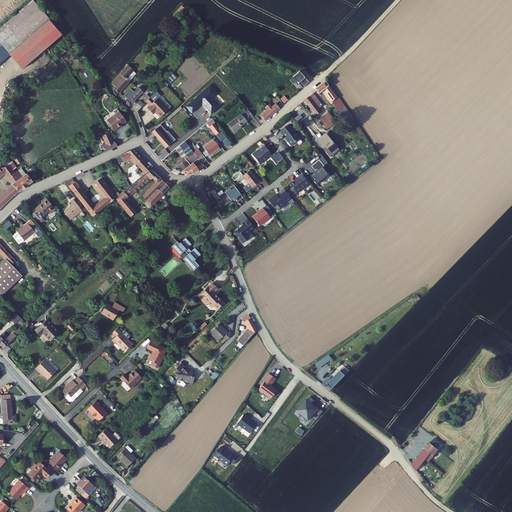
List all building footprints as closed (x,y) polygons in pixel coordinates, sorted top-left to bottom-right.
[(34,0),(30,0),(0,24),(0,42),(21,68),(62,35),(34,0)] [(114,86),(113,87),(116,90),(118,92),(130,80),(134,75),(131,72),(134,69),(129,64),(113,81),(112,82),(114,86)] [(302,86),(308,81),(299,70),(293,76),(302,86)] [(338,95),(327,80),(324,83),(320,86),(323,91),(326,88),(333,98),(338,95)] [(136,107),(134,110),(135,113),(137,115),(145,105),(151,98),(148,94),(139,104),(135,101),(143,90),(139,86),(134,92),(130,89),(123,96),(127,99),(126,101),(131,105),(132,104),(136,107)] [(313,94),(319,103),(318,104),(322,110),(324,105),(316,92),(313,94)] [(151,98),(145,105),(149,108),(147,111),(152,115),(154,112),(156,113),(155,114),(161,118),(168,110),(156,100),(159,97),(155,94),(151,98)] [(310,112),(314,118),(322,110),(318,104),(311,95),(306,99),(313,109),(310,112)] [(353,117),(338,95),(333,98),(349,121),(353,117)] [(275,104),(274,105),(272,102),(270,99),(264,104),(265,105),(263,107),(267,111),(260,117),(263,121),(279,108),(275,104)] [(241,128),(240,126),(243,124),(253,116),(247,110),(227,126),(234,133),(241,128)] [(106,121),(113,132),(117,129),(117,128),(118,127),(125,123),(118,113),(106,121)] [(327,113),(318,119),(326,130),(335,124),(327,113)] [(300,114),(291,120),(292,123),(302,118),(300,114)] [(216,135),(217,134),(220,131),(211,119),(202,126),(204,128),(208,126),(216,135)] [(281,130),(283,134),(285,137),(286,137),(292,145),(300,138),(289,124),(281,130)] [(172,150),(175,148),(184,141),(179,135),(170,144),(162,136),(166,132),(159,125),(152,132),(166,147),(164,149),(169,154),(172,150)] [(220,131),(217,134),(222,140),(225,137),(220,131)] [(336,150),(340,148),(334,140),(328,132),(324,135),(336,150)] [(100,150),(103,149),(105,152),(116,147),(114,141),(113,142),(109,133),(102,136),(105,142),(99,148),(100,150)] [(329,155),(336,150),(324,135),(317,140),(329,155)] [(215,140),(205,147),(209,151),(212,155),(221,148),(215,140)] [(199,148),(193,153),(184,141),(175,148),(178,153),(180,151),(182,154),(180,155),(182,157),(184,155),(186,154),(187,155),(185,157),(191,164),(192,163),(191,161),(203,152),(199,148)] [(79,146),(85,157),(89,155),(83,144),(79,146)] [(258,150),(252,154),(259,163),(264,159),(265,160),(271,154),(266,148),(267,148),(264,144),(257,149),(258,150)] [(141,167),(139,168),(145,175),(152,170),(133,149),(121,154),(124,160),(132,157),(141,167)] [(17,164),(21,161),(16,154),(13,157),(17,164)] [(311,176),(318,184),(329,174),(323,166),(325,165),(320,159),(312,165),(316,170),(317,169),(318,170),(311,176)] [(181,165),(184,169),(190,165),(187,161),(184,163),(183,163),(181,165)] [(201,163),(196,167),(193,162),(192,163),(191,164),(190,165),(184,169),(182,171),(188,178),(189,178),(196,175),(205,168),(201,163)] [(15,174),(8,165),(4,168),(1,170),(0,169),(0,177),(3,174),(13,186),(19,192),(32,181),(26,175),(23,176),(19,171),(15,174)] [(152,170),(145,175),(120,195),(124,199),(151,178),(156,183),(142,195),(144,197),(143,199),(145,202),(154,193),(164,183),(152,170)] [(258,181),(249,170),(242,175),(251,187),(258,181)] [(310,182),(303,173),(298,176),(299,177),(295,180),(291,184),(297,192),(303,187),(304,188),(310,182)] [(103,179),(95,185),(100,191),(107,186),(103,179)] [(158,197),(170,185),(168,184),(166,183),(155,195),(154,193),(145,202),(144,204),(148,208),(158,198),(158,197)] [(218,196),(224,205),(235,197),(237,200),(242,197),(234,185),(218,196)] [(13,197),(17,193),(19,192),(13,186),(8,191),(9,193),(10,192),(13,197)] [(107,186),(100,191),(103,195),(110,190),(107,186)] [(86,207),(93,217),(117,198),(110,190),(103,195),(106,199),(95,208),(84,194),(86,192),(81,187),(74,193),(86,207)] [(289,202),(291,204),(295,201),(284,188),(280,192),(281,193),(278,196),(277,194),(269,200),(278,210),(284,204),(285,205),(289,202)] [(0,208),(3,206),(8,201),(13,197),(10,192),(9,193),(8,191),(0,197),(0,208)] [(49,212),(50,213),(52,211),(55,209),(47,198),(41,202),(42,204),(36,208),(37,210),(33,213),(38,219),(40,219),(40,222),(46,220),(45,215),(49,212)] [(70,220),(82,210),(78,205),(74,199),(70,203),(72,206),(64,212),(70,220)] [(252,217),(259,226),(270,217),(262,208),(259,211),(259,212),(252,217)] [(247,219),(242,224),(242,225),(234,232),(242,243),(249,238),(245,233),(253,226),(247,219)] [(37,226),(32,220),(25,225),(26,226),(15,234),(21,242),(35,231),(33,229),(37,226)] [(21,242),(15,234),(13,236),(19,244),(21,242)] [(175,241),(170,247),(193,269),(198,264),(193,260),(199,254),(193,247),(187,253),(184,250),(187,247),(190,244),(183,237),(177,243),(175,241)] [(0,251),(7,259),(0,264),(0,278),(6,286),(20,273),(13,265),(17,262),(0,243),(0,251)] [(0,296),(22,276),(20,273),(6,286),(0,278),(0,296)] [(204,299),(207,303),(208,304),(212,308),(214,306),(217,310),(224,304),(214,293),(217,290),(212,284),(198,297),(202,301),(204,299)] [(119,310),(123,312),(124,310),(125,308),(114,302),(111,307),(106,304),(101,314),(113,320),(119,310)] [(248,322),(251,327),(248,330),(248,329),(239,340),(244,345),(257,330),(249,313),(242,316),(245,324),(248,322)] [(15,315),(9,320),(12,322),(14,325),(20,320),(15,315)] [(39,337),(42,334),(49,341),(57,333),(46,321),(34,332),(39,337)] [(209,332),(218,340),(220,338),(223,335),(226,339),(231,334),(219,322),(209,332)] [(111,341),(114,344),(115,343),(123,352),(131,345),(125,338),(128,336),(122,330),(120,332),(116,329),(112,333),(115,337),(111,341)] [(1,336),(0,337),(0,345),(0,346),(4,349),(13,340),(10,337),(7,341),(5,340),(1,336)] [(153,361),(152,364),(156,367),(166,348),(150,340),(146,347),(153,350),(148,359),(153,361)] [(43,376),(47,380),(55,372),(43,360),(34,369),(37,372),(38,372),(43,376)] [(182,362),(175,367),(177,369),(174,371),(176,374),(175,378),(177,378),(177,379),(180,380),(181,379),(186,380),(186,382),(192,383),(194,376),(192,376),(193,369),(186,370),(186,371),(184,368),(186,366),(182,362)] [(124,374),(120,378),(130,390),(142,379),(135,371),(129,376),(130,376),(128,378),(127,378),(124,374)] [(343,378),(345,376),(341,372),(328,385),(332,389),(339,383),(343,378)] [(277,378),(269,373),(263,383),(264,384),(263,386),(259,391),(264,394),(265,392),(268,394),(269,394),(273,397),(278,389),(272,385),(277,378)] [(75,393),(79,389),(80,390),(85,386),(77,378),(73,383),(72,381),(62,390),(67,395),(64,398),(68,401),(71,402),(77,395),(75,393)] [(104,416),(109,411),(109,410),(104,405),(103,405),(101,403),(102,402),(98,398),(89,406),(95,412),(95,413),(97,416),(98,416),(101,418),(103,416),(104,416)] [(17,416),(13,416),(13,408),(12,400),(3,400),(5,423),(17,422),(17,416)] [(96,436),(100,439),(101,438),(109,447),(116,439),(105,428),(96,436)] [(454,439),(443,430),(439,435),(440,436),(446,441),(450,444),(454,439)] [(418,460),(418,461),(414,464),(420,470),(425,464),(436,452),(440,456),(444,453),(443,452),(445,449),(440,445),(441,443),(443,442),(444,443),(446,441),(440,436),(418,460)] [(121,461),(123,464),(126,467),(134,459),(124,448),(116,456),(121,461)] [(49,463),(58,471),(63,466),(62,466),(67,460),(60,452),(55,457),(54,458),(49,463)] [(47,479),(52,474),(40,463),(37,466),(35,464),(31,469),(32,471),(28,475),(37,483),(41,479),(39,478),(42,474),(47,479)] [(80,482),(77,485),(79,487),(85,492),(86,493),(93,485),(85,479),(81,483),(80,482)] [(29,489),(20,481),(9,493),(17,500),(22,495),(25,491),(26,492),(29,489)] [(85,492),(79,487),(76,491),(81,496),(85,492)] [(79,511),(85,506),(76,498),(71,504),(72,504),(67,510),(68,511),(79,511)] [(6,511),(10,508),(3,501),(0,504),(0,511),(6,511)]
